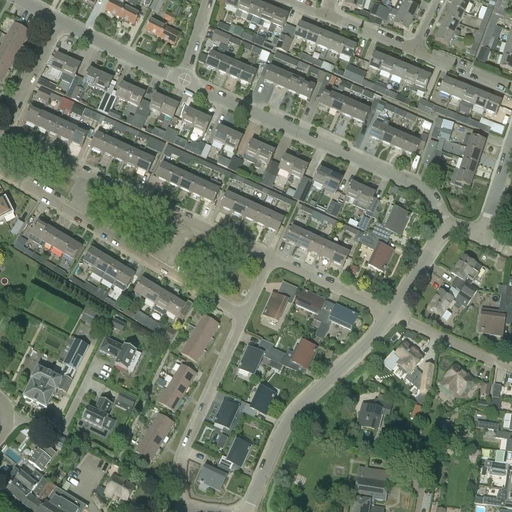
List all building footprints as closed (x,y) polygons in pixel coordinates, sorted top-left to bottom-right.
[(105,11),(120,19),(126,8),(111,0),(105,11)] [(155,0),(150,10),(158,14),(165,0),(155,0)] [(228,0),(226,6),(237,11),(241,0),(228,0)] [(242,13),(249,15),(254,2),(249,0),(241,0),(237,11),(234,17),(240,19),(242,13)] [(363,11),(366,0),(346,0),(345,5),(363,11)] [(399,0),(398,0),(393,11),(413,20),(418,9),(404,2),(399,0)] [(464,14),(470,3),(464,0),(454,0),(451,8),(464,14)] [(499,0),(498,5),(496,9),(506,13),(508,8),(507,7),(509,1),(509,0),(499,0)] [(254,2),(249,15),(246,22),(251,24),(254,17),(260,20),(266,6),(254,2)] [(370,16),(375,18),(381,4),(375,2),(370,16)] [(385,23),(391,9),(382,5),(381,4),(375,18),(385,23)] [(264,25),(270,27),(277,11),(266,6),(260,20),(257,27),(262,29),(264,25)] [(489,6),(482,20),(488,23),(493,11),(494,8),(489,6)] [(134,26),(140,15),(126,8),(120,19),(134,26)] [(446,18),(458,24),(459,25),(464,14),(451,8),(446,18)] [(503,21),(506,13),(496,9),(490,25),(496,27),(499,20),(503,21)] [(277,11),(270,27),(268,33),(272,35),(276,27),(282,29),(288,16),(277,11)] [(396,19),(394,24),(408,31),(413,20),(393,11),(391,16),(396,19)] [(163,20),(167,22),(171,15),(166,13),(163,20)] [(177,18),(171,15),(167,22),(174,25),(177,18)] [(446,18),(440,29),(454,36),(457,38),(459,34),(456,32),(459,25),(458,24),(446,18)] [(488,23),(482,20),(479,19),(474,31),(484,34),(488,23)] [(15,21),(0,51),(0,80),(6,84),(32,30),(15,21)] [(145,31),(160,39),(165,28),(167,25),(159,22),(158,25),(151,21),(145,31)] [(217,28),(228,33),(230,27),(219,23),(217,28)] [(294,37),(305,42),(311,28),(300,23),(294,37)] [(231,25),(230,27),(228,33),(239,38),(243,30),(231,25)] [(490,25),(486,36),(491,39),(496,27),(490,25)] [(165,28),(160,39),(174,46),(180,36),(165,28)] [(305,42),(317,47),(323,33),(311,28),(305,42)] [(448,47),(454,36),(440,29),(435,40),(448,47)] [(239,38),(250,43),(253,37),(244,33),(245,31),(243,30),(239,38)] [(227,47),(229,43),(231,38),(232,38),(216,31),(211,41),(227,47)] [(474,31),(470,42),(479,46),(484,34),(474,31)] [(317,47),(329,51),(335,37),(323,33),(317,47)] [(250,43),(262,48),(264,42),(265,40),(254,35),(253,37),(250,43)] [(486,36),(481,47),(487,50),(490,42),(491,39),(486,36)] [(275,49),(281,52),(286,39),(281,37),(276,48),(268,44),(266,50),(273,53),(275,49)] [(329,51),(339,55),(344,42),(335,37),(329,51)] [(238,48),(241,42),(231,38),(229,43),(238,48)] [(286,39),(281,52),(287,54),(292,42),(292,41),(286,39)] [(339,55),(351,60),(356,46),(344,42),(339,55)] [(475,57),(479,46),(470,42),(466,53),(469,55),(475,57)] [(250,52),(252,47),(243,43),(240,48),(250,52)] [(511,46),(506,44),(503,56),(511,58),(511,46)] [(251,53),(260,57),(263,51),(254,47),(251,53)] [(487,50),(481,47),(477,59),(483,62),(487,50)] [(258,61),(265,63),(269,54),(263,51),(260,57),(258,61)] [(211,53),(205,67),(217,72),(222,58),(211,53)] [(269,54),(265,63),(272,66),(275,59),(281,62),(285,63),(288,58),(276,53),(274,56),(269,54)] [(368,67),(379,72),(385,58),(374,53),(368,67)] [(50,70),(63,75),(69,60),(57,54),(50,70)] [(298,59),(310,64),(312,59),(301,54),(298,59)] [(511,58),(503,56),(499,68),(511,71),(511,58)] [(217,72),(229,77),(234,63),(222,58),(217,72)] [(285,63),(297,68),(299,63),(288,58),(285,63)] [(379,72),(391,77),(397,63),(385,58),(379,72)] [(310,64),(320,69),(323,63),(312,59),(310,64)] [(69,60),(63,75),(74,81),(81,65),(69,60)] [(229,77),(240,82),(246,68),(234,63),(229,77)] [(310,68),(299,63),(297,68),(308,73),(310,68)] [(332,74),(335,68),(323,63),(320,69),(332,74)] [(391,77),(402,81),(408,67),(397,63),(391,77)] [(343,79),(351,82),(357,70),(348,66),(345,74),(338,71),(336,75),(343,78),(343,79)] [(402,81),(414,86),(419,72),(408,67),(402,81)] [(246,68),(240,82),(251,86),(257,73),(246,68)] [(264,81),(275,86),(281,72),(270,68),(264,81)] [(308,73),(317,77),(319,72),(310,68),(308,73)] [(88,86),(95,89),(101,75),(90,70),(81,90),(76,88),(71,100),(80,104),(88,86)] [(361,87),(361,86),(364,81),(366,74),(357,70),(351,82),(361,87)] [(287,91),(293,77),(281,72),(275,86),(287,91)] [(414,86),(411,92),(416,94),(417,92),(424,95),(426,91),(425,91),(431,77),(419,72),(414,86)] [(95,89),(92,95),(97,97),(100,91),(107,94),(113,80),(101,75),(95,89)] [(322,85),(317,96),(321,98),(318,105),(330,110),(336,96),(338,90),(332,88),(330,93),(325,91),(326,88),(327,88),(329,85),(333,87),(336,79),(332,77),(326,75),(324,80),(322,85)] [(287,91),(298,96),(304,82),(293,77),(287,91)] [(439,93),(451,97),(456,84),(445,79),(439,93)] [(57,87),(45,81),(43,88),(55,93),(57,87)] [(352,85),(342,81),(340,87),(349,91),(352,85)] [(364,81),(361,86),(371,91),(374,85),(364,81)] [(304,82),(298,96),(309,101),(315,87),(304,82)] [(371,91),(383,96),(386,90),(387,88),(376,83),(375,86),(374,85),(371,91)] [(116,98),(127,103),(134,89),(122,84),(116,98)] [(456,84),(451,97),(462,102),(467,88),(456,84)] [(76,88),(70,86),(66,95),(65,97),(71,100),(76,88)] [(353,86),(351,92),(361,96),(363,90),(353,86)] [(471,110),(473,107),(479,93),(467,88),(462,102),(460,106),(471,110)] [(52,95),(52,94),(40,89),(36,98),(45,102),(43,107),(46,108),(48,103),(50,99),(52,95)] [(134,89),(127,103),(139,108),(145,95),(134,89)] [(383,96),(395,101),(397,95),(386,90),(383,96)] [(372,101),(374,95),(365,91),(362,97),(372,101)] [(473,107),(485,111),(490,98),(479,93),(473,107)] [(50,99),(61,104),(63,99),(52,95),(50,99)] [(395,101),(406,106),(408,100),(397,95),(395,101)] [(150,110),(161,115),(167,101),(156,96),(150,110)] [(330,110),(341,115),(347,101),(336,96),(330,110)] [(490,98),(485,111),(496,116),(502,102),(490,98)] [(63,99),(61,104),(59,109),(64,111),(68,102),(63,99)] [(103,114),(109,102),(103,100),(97,112),(103,114)] [(370,109),(375,111),(379,102),(374,100),(370,109)] [(417,111),(422,113),(427,103),(421,100),(417,111)] [(173,120),(179,106),(167,101),(161,115),(158,122),(162,123),(165,117),(173,120)] [(341,115),(354,120),(360,106),(347,101),(341,115)] [(114,105),(109,102),(103,114),(108,117),(114,105)] [(383,110),(393,114),(395,109),(379,102),(375,111),(382,114),(383,110)] [(432,112),(443,117),(445,111),(434,107),(435,106),(427,103),(422,113),(430,116),(432,112)] [(72,109),(84,114),(86,110),(74,105),(72,109)] [(360,106),(354,120),(364,125),(370,111),(360,106)] [(25,122),(36,128),(43,114),(31,108),(25,122)] [(393,114),(404,119),(407,114),(395,109),(393,114)] [(86,110),(84,114),(95,119),(97,115),(86,110)] [(182,124),(193,129),(199,115),(188,110),(182,124)] [(454,121),(456,115),(445,111),(443,117),(454,121)] [(36,128),(48,133),(54,119),(43,114),(36,128)] [(141,117),(135,114),(130,126),(136,129),(141,117)] [(407,114),(404,119),(414,124),(416,118),(407,114)] [(205,134),(211,121),(199,115),(193,129),(205,134)] [(454,121),(465,125),(468,120),(456,115),(454,121)] [(105,123),(114,127),(116,123),(101,116),(97,124),(103,127),(105,123)] [(147,119),(141,117),(136,129),(141,131),(147,119)] [(59,138),(65,124),(54,119),(48,133),(59,138)] [(431,131),(434,123),(422,119),(419,126),(431,131)] [(437,119),(433,130),(439,132),(443,121),(437,119)] [(465,125),(477,130),(479,124),(468,120),(465,125)] [(369,137),(381,142),(387,129),(389,124),(384,122),(382,127),(375,124),(369,137)] [(128,128),(116,123),(114,127),(125,133),(128,128)] [(59,138),(70,143),(77,129),(65,124),(59,138)] [(491,128),(479,124),(477,130),(489,134),(491,128)] [(125,133),(136,137),(138,133),(128,128),(125,133)] [(162,140),(168,143),(173,131),(167,128),(162,140)] [(213,141),(224,146),(231,133),(219,128),(213,141)] [(88,135),(77,129),(70,143),(82,149),(88,135)] [(387,129),(381,142),(392,147),(398,134),(387,129)] [(439,132),(433,130),(431,138),(437,140),(439,132)] [(174,146),(179,133),(173,131),(168,143),(174,146)] [(136,137),(148,143),(150,138),(138,133),(136,137)] [(242,138),(231,133),(224,146),(236,152),(242,138)] [(91,148),(102,153),(109,139),(97,134),(91,148)] [(392,147),(403,152),(409,138),(398,134),(392,147)] [(419,143),(409,138),(403,152),(415,157),(418,150),(423,152),(428,138),(421,136),(419,143)] [(481,154),(485,141),(471,137),(467,149),(481,154)] [(158,147),(156,152),(161,155),(165,145),(150,138),(148,143),(158,147)] [(102,153),(113,159),(120,145),(109,139),(102,153)] [(243,160),(255,165),(263,147),(252,142),(246,156),(243,160)] [(430,142),(426,151),(434,154),(435,154),(436,151),(438,144),(430,142)] [(194,155),(201,158),(206,146),(200,143),(197,149),(187,144),(184,150),(194,155)] [(124,164),(131,150),(120,145),(113,159),(124,164)] [(179,159),(180,157),(182,152),(167,146),(163,156),(170,159),(171,155),(179,159)] [(206,146),(201,158),(206,160),(211,148),(206,146)] [(262,163),(268,166),(265,172),(271,175),(276,164),(271,161),(275,152),(263,147),(255,165),(254,168),(259,170),(262,163)] [(124,164),(136,169),(142,155),(144,151),(140,148),(138,153),(131,150),(124,164)] [(467,149),(464,160),(478,164),(481,154),(467,149)] [(426,151),(422,165),(430,168),(434,154),(426,151)] [(180,157),(191,162),(193,157),(182,152),(180,157)] [(154,161),(142,155),(136,169),(148,175),(154,161)] [(203,167),(205,162),(193,157),(191,162),(203,167)] [(227,170),(233,172),(238,160),(232,157),(227,170)] [(279,171),(290,176),(296,162),(285,157),(281,166),(276,164),(271,175),(276,177),(279,171)] [(239,175),(244,162),(238,160),(233,172),(239,175)] [(464,160),(460,172),(474,176),(478,164),(464,160)] [(203,167),(215,172),(217,168),(205,162),(203,167)] [(296,162),(290,176),(287,183),(291,185),(294,177),(301,180),(293,199),(298,202),(308,180),(303,178),(308,167),(296,162)] [(156,178),(168,184),(174,170),(162,164),(156,178)] [(226,177),(228,173),(217,168),(215,172),(226,177)] [(314,183),(325,188),(331,174),(319,169),(313,182),(308,180),(298,202),(304,204),(314,183)] [(178,189),(185,175),(174,170),(168,184),(178,189)] [(460,172),(455,170),(450,185),(461,189),(463,186),(470,188),(474,176),(460,172)] [(260,184),(266,187),(271,175),(265,172),(260,184)] [(230,174),(225,186),(230,188),(233,181),(245,186),(247,181),(235,176),(230,174)] [(336,193),(342,179),(331,174),(325,188),(336,193)] [(178,189),(190,194),(197,180),(185,175),(178,189)] [(271,175),(266,187),(271,189),(276,177),(271,175)] [(190,194),(202,199),(208,185),(197,180),(190,194)] [(245,186),(256,191),(258,186),(247,181),(245,186)] [(344,202),(355,207),(364,189),(352,184),(346,197),(344,202)] [(220,191),(208,185),(202,199),(213,205),(220,191)] [(269,192),(258,186),(256,191),(267,196),(269,192)] [(375,194),(364,189),(355,207),(367,212),(365,216),(372,219),(375,212),(379,203),(373,199),(375,194)] [(267,196),(279,201),(281,197),(269,192),(267,196)] [(232,213),(239,199),(227,194),(220,208),(232,213)] [(292,202),(281,197),(279,201),(290,206),(290,207),(293,208),(295,204),(292,202)] [(6,198),(0,200),(0,211),(4,219),(14,214),(11,208),(12,207),(10,203),(9,204),(6,198)] [(232,213),(243,218),(250,204),(239,199),(232,213)] [(325,214),(331,217),(337,205),(331,202),(325,214)] [(250,204),(243,218),(255,224),(261,209),(250,204)] [(302,207),(298,205),(296,211),(298,212),(300,211),(312,216),(314,212),(302,206),(302,207)] [(342,207),(337,205),(331,217),(337,219),(342,207)] [(377,223),(372,235),(388,242),(391,233),(400,237),(410,215),(394,208),(386,227),(377,223)] [(255,224),(266,229),(273,215),(261,209),(255,224)] [(321,226),(323,221),(325,217),(314,212),(312,216),(310,221),(321,226)] [(284,220),(273,215),(266,229),(278,234),(284,220)] [(336,222),(325,217),(323,221),(334,226),(336,222)] [(365,232),(370,221),(364,218),(358,228),(365,232)] [(18,221),(11,233),(16,236),(24,225),(18,221)] [(39,246),(50,229),(39,222),(31,235),(28,240),(39,246)] [(334,226),(345,231),(347,227),(336,222),(334,226)] [(286,241),(292,229),(289,227),(283,239),(286,241)] [(353,235),(351,240),(359,244),(363,234),(347,227),(345,231),(353,235)] [(286,242),(297,247),(304,233),(292,228),(292,229),(286,242)] [(46,244),(52,248),(60,235),(50,229),(39,246),(42,248),(44,247),(46,244)] [(374,252),(368,266),(384,273),(394,252),(385,248),(388,242),(372,235),(365,232),(359,245),(367,248),(374,252)] [(297,247),(309,252),(315,238),(304,233),(297,247)] [(52,248),(63,255),(71,241),(60,235),(52,248)] [(31,259),(34,254),(24,248),(27,242),(20,238),(14,248),(31,259)] [(309,252),(320,257),(326,243),(315,238),(309,252)] [(74,261),(82,248),(71,241),(63,255),(74,261)] [(320,257),(331,263),(337,248),(326,243),(320,257)] [(331,263),(343,268),(349,254),(337,248),(331,263)] [(83,262),(94,269),(102,256),(91,249),(83,262)] [(31,259),(42,265),(45,261),(34,254),(31,259)] [(105,276),(113,262),(102,256),(94,269),(92,273),(103,280),(105,276)] [(451,274),(467,285),(467,284),(471,287),(483,269),(463,256),(451,274)] [(42,265),(53,272),(56,267),(45,261),(42,265)] [(124,269),(113,262),(105,276),(103,280),(113,286),(114,286),(116,282),(124,269)] [(66,274),(56,267),(53,272),(63,278),(64,278),(66,280),(68,276),(66,274)] [(116,282),(114,286),(124,292),(126,288),(127,289),(135,275),(124,269),(116,282)] [(71,283),(82,289),(85,285),(74,278),(71,283)] [(134,293),(145,300),(153,286),(142,280),(134,293)] [(82,289),(93,296),(96,291),(97,290),(86,283),(85,285),(82,289)] [(278,323),(287,304),(292,306),(299,290),(283,283),(277,296),(272,294),(262,316),(278,323)] [(461,293),(471,300),(478,291),(471,287),(467,284),(467,285),(461,293)] [(145,300),(156,306),(164,293),(153,286),(145,300)] [(505,295),(503,307),(511,308),(511,288),(506,288),(505,295)] [(439,290),(427,309),(441,318),(447,322),(451,315),(446,311),(453,300),(439,290)] [(104,302),(106,298),(96,291),(93,296),(104,302)] [(320,323),(321,324),(327,311),(321,309),(324,302),(325,301),(303,291),(296,307),(315,315),(313,320),(320,323)] [(156,306),(167,313),(175,299),(164,293),(156,306)] [(473,304),(474,302),(471,300),(461,293),(455,301),(466,308),(470,302),(473,304)] [(115,303),(106,298),(104,302),(118,311),(119,311),(121,307),(115,303)] [(182,323),(188,313),(193,305),(188,302),(185,306),(175,299),(167,313),(177,319),(176,320),(182,323)] [(327,311),(321,324),(329,328),(331,323),(351,332),(357,316),(336,306),(335,307),(332,314),(327,311)] [(511,315),(511,308),(503,307),(499,306),(499,311),(482,309),(481,314),(479,331),(491,333),(490,336),(502,338),(504,325),(511,326),(511,324),(511,317),(511,315)] [(119,311),(133,320),(135,316),(121,307),(119,311)] [(97,329),(103,316),(88,308),(81,321),(97,329)] [(133,320),(144,326),(146,322),(135,316),(133,320)] [(204,316),(196,330),(211,339),(219,326),(204,316)] [(125,326),(114,320),(111,328),(122,333),(125,326)] [(318,329),(321,324),(320,323),(313,320),(311,326),(318,329)] [(154,333),(157,329),(146,322),(144,326),(154,333)] [(157,329),(154,333),(171,342),(176,333),(169,329),(166,334),(157,329)] [(196,330),(188,342),(204,351),(211,339),(196,330)] [(105,339),(100,351),(118,360),(115,366),(127,372),(127,371),(132,373),(140,355),(136,353),(136,352),(124,346),(124,348),(105,339)] [(263,357),(267,359),(272,349),(274,346),(262,340),(257,351),(248,347),(238,369),(254,377),(263,357)] [(74,341),(62,365),(64,366),(58,379),(37,369),(31,381),(32,381),(24,398),(46,410),(47,409),(55,393),(56,394),(56,393),(57,390),(58,390),(66,394),(72,382),(71,381),(75,371),(76,372),(87,347),(74,341)] [(188,342),(181,354),(196,364),(204,351),(188,342)] [(300,367),(307,370),(317,349),(302,342),(299,348),(296,346),(292,354),(288,352),(286,355),(272,349),(267,359),(297,373),(300,367)] [(415,368),(424,358),(406,343),(394,355),(400,360),(396,365),(408,375),(406,378),(413,383),(411,385),(419,392),(420,395),(430,396),(434,366),(424,365),(422,375),(417,371),(417,370),(415,368)] [(460,396),(473,381),(456,365),(445,378),(439,385),(453,398),(457,393),(460,396)] [(181,366),(173,379),(189,388),(197,375),(181,366)] [(173,379),(166,391),(181,401),(189,388),(173,379)] [(482,383),(480,399),(489,400),(491,384),(490,384),(482,383)] [(494,385),(492,398),(492,399),(498,400),(499,399),(500,386),(494,385)] [(251,407),(246,405),(242,413),(254,419),(257,413),(266,416),(275,394),(260,387),(251,407)] [(166,391),(158,403),(174,413),(181,401),(166,391)] [(117,402),(132,409),(136,401),(120,394),(117,402)] [(102,430),(108,418),(106,417),(112,405),(100,399),(94,411),(88,408),(82,420),(102,430)] [(224,402),(214,423),(229,430),(238,411),(242,413),(246,405),(235,399),(232,406),(224,402)] [(393,404),(374,399),(372,408),(362,405),(357,426),(376,432),(380,416),(389,418),(393,404)] [(423,410),(416,407),(411,418),(418,421),(423,410)] [(174,424),(159,415),(151,428),(166,437),(174,424)] [(498,432),(499,425),(487,423),(486,430),(498,432)] [(151,428),(143,441),(159,450),(166,437),(151,428)] [(19,434),(22,436),(32,443),(38,436),(26,431),(19,434)] [(506,440),(505,453),(511,453),(511,441),(510,441),(511,434),(496,432),(495,439),(506,440)] [(221,436),(218,448),(224,450),(228,437),(221,436)] [(222,457),(218,466),(230,471),(233,465),(242,469),(252,447),(236,440),(227,459),(222,457)] [(143,441),(136,453),(151,462),(159,450),(143,441)] [(29,462),(42,473),(51,460),(50,459),(55,453),(43,444),(34,457),(33,456),(29,462)] [(511,466),(511,453),(505,453),(503,464),(486,462),(485,469),(486,469),(490,470),(505,472),(506,465),(511,466)] [(205,467),(198,483),(220,492),(226,477),(227,478),(230,471),(218,466),(216,472),(205,467)] [(479,468),(478,476),(485,477),(486,469),(485,469),(479,468)] [(358,469),(357,480),(354,499),(370,501),(386,503),(390,475),(390,474),(358,469)] [(6,492),(23,506),(37,486),(21,474),(15,470),(9,478),(14,482),(6,492)] [(134,488),(114,476),(105,493),(112,497),(113,494),(127,502),(134,488)] [(31,511),(40,511),(56,488),(42,478),(37,486),(23,506),(31,511)] [(106,507),(101,498),(105,490),(98,486),(95,491),(91,498),(99,511),(106,507)] [(83,511),(86,507),(56,488),(40,511),(83,511)] [(475,498),(474,504),(485,506),(511,510),(511,491),(504,490),(502,490),(501,494),(499,494),(497,495),(496,501),(475,498)] [(351,511),(383,511),(384,509),(369,507),(370,501),(354,499),(354,500),(353,500),(351,511)]
